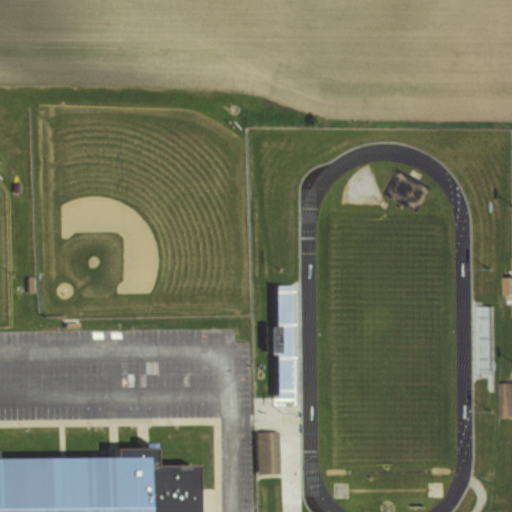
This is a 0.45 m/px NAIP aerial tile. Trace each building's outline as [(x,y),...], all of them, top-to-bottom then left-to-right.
[(511,273),(503,273),(503,296),(511,296),(511,273)] [(21,276),(20,289),(28,290),(28,276),(21,276)] [(264,282),(264,323),(257,323),(257,349),(265,349),(265,394),(290,394),(289,282),(264,282)] [(477,304),(478,367),(491,367),(490,304),(477,304)] [(497,380),(498,413),(511,413),(511,380),(497,380)] [(249,428),(251,472),(273,471),(272,428),(249,428)] [(0,511),(0,455),(58,455),(97,455),(97,447),(110,447),(126,447),(126,439),(141,439),(142,463),(184,462),(184,511),(0,511)]
